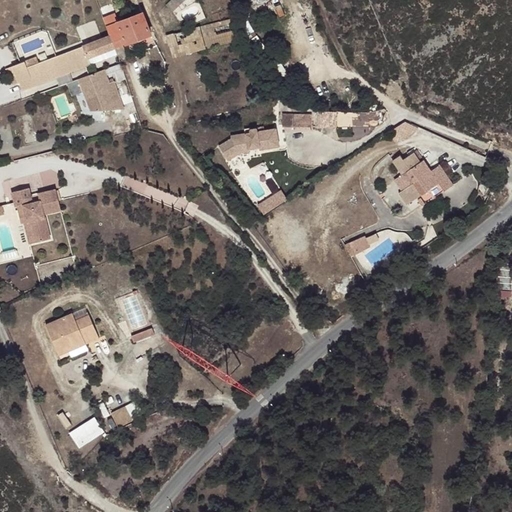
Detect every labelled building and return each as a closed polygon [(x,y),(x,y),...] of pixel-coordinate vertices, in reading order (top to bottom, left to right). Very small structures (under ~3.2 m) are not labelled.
[(171,0),(165,6),(171,13),(184,0),(171,0)] [(145,13),(118,21),(120,25),(126,44),(128,43),(152,33),(145,13)] [(237,31),(235,19),(163,38),(166,50),(237,31)] [(54,20),(41,26),(44,33),(57,26),(54,20)] [(116,33),(109,36),(114,48),(125,44),(126,44),(120,25),(115,27),(116,33)] [(237,31),(166,50),(169,60),(239,42),(237,31)] [(114,48),(109,36),(85,44),(29,67),(26,59),(13,64),(16,73),(9,75),(13,84),(14,83),(18,94),(36,87),(32,76),(88,53),(89,56),(114,48)] [(92,64),(89,56),(88,53),(32,76),(36,87),(92,64)] [(106,73),(80,82),(91,112),(120,111),(126,111),(116,83),(111,85),(106,73)] [(312,114),(283,113),(282,127),(312,127),(312,114)] [(232,139),(219,146),(228,160),(240,153),(249,151),(249,148),(259,147),(259,150),(279,146),(276,129),(265,130),(264,126),(257,128),(257,129),(251,129),(251,128),(245,129),(246,134),(232,136),(232,139)] [(397,126),(383,135),(386,136),(394,141),(397,142),(410,133),(397,126)] [(394,141),(386,136),(382,139),(387,145),(394,141)] [(418,150),(415,153),(421,162),(424,160),(418,150)] [(400,156),(392,161),(402,175),(408,172),(415,183),(410,186),(399,193),(407,205),(439,183),(445,191),(454,185),(441,165),(432,171),(424,160),(421,162),(415,153),(403,160),(400,156)] [(408,172),(402,175),(410,186),(415,183),(408,172)] [(28,190),(12,195),(16,210),(18,210),(24,208),(28,225),(31,224),(37,245),(51,241),(44,217),(61,212),(56,192),(38,197),(40,204),(33,206),(28,190)] [(24,208),(18,210),(22,227),(25,226),(31,247),(37,245),(31,224),(28,225),(24,208)] [(73,313),(46,325),(58,353),(71,347),(72,349),(86,343),(87,344),(100,338),(89,315),(76,320),(73,313)] [(152,328),(132,336),(134,343),(155,335),(152,328)] [(71,347),(58,353),(59,356),(87,344),(86,343),(72,349),(71,347)] [(126,406),(111,414),(118,428),(133,420),(126,406)]
